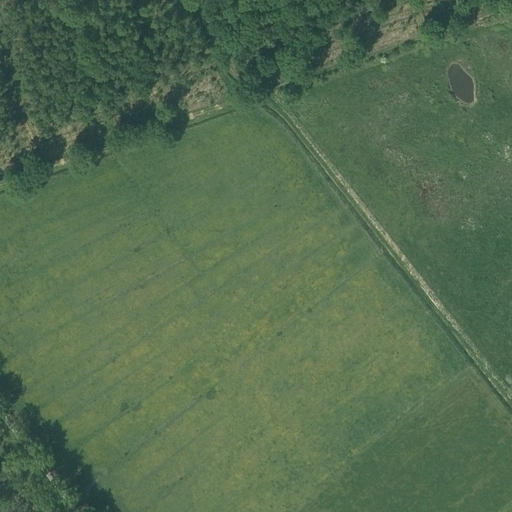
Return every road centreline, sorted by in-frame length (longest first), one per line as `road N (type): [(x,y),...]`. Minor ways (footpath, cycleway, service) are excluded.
road 1 (track): [(0,186),(511,5)]
road 2 (track): [(269,90),(507,386)]
road 3 (track): [(77,511),(0,411)]
